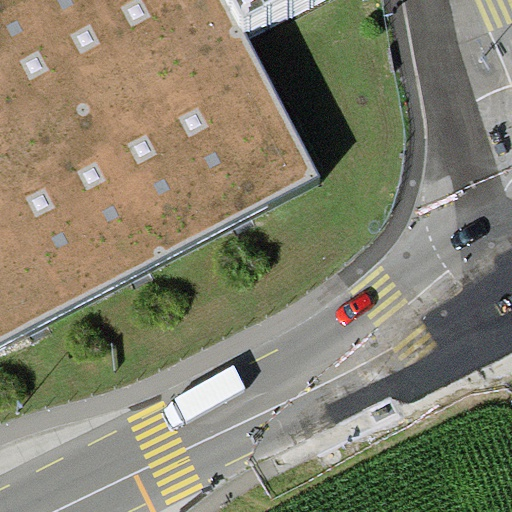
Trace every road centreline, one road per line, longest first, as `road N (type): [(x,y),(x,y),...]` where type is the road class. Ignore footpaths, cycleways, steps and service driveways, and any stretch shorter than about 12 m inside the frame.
road 1 (secondary): [(53,511),(358,357),(485,262)]
road 2 (secondary): [(510,126),(484,145),(461,203),(485,262)]
road 3 (residential): [(510,126),(458,0)]
